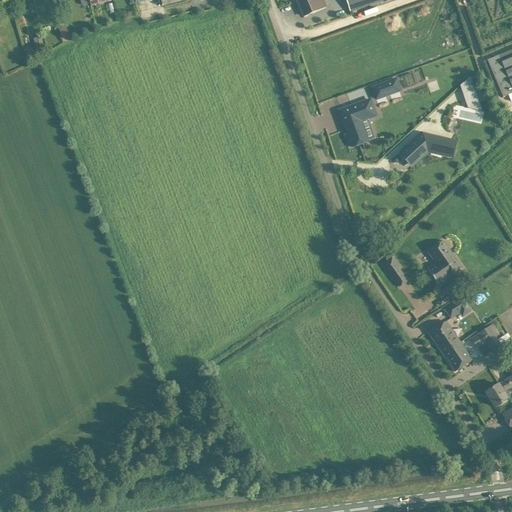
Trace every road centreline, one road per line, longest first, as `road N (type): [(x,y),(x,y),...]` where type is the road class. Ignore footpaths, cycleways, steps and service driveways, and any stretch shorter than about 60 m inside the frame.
road 1 (unclassified): [(498,491),(491,456),(361,261),(267,0)]
road 2 (primary): [(498,491),(342,511)]
